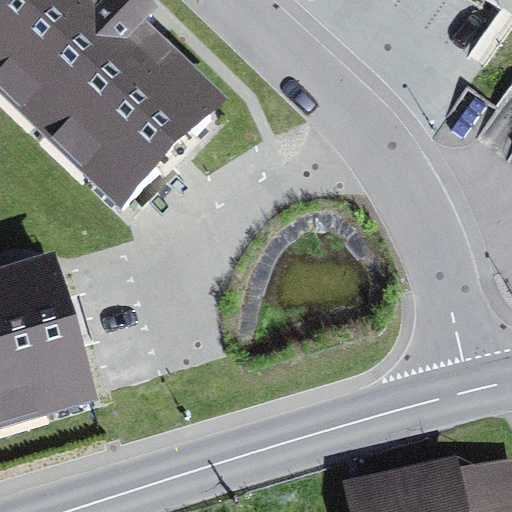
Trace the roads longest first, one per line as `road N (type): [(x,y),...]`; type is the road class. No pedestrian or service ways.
road 1 (unclassified): [(471,389),(424,226),(399,172),(229,0)]
road 2 (secondary): [(64,511),(471,389)]
